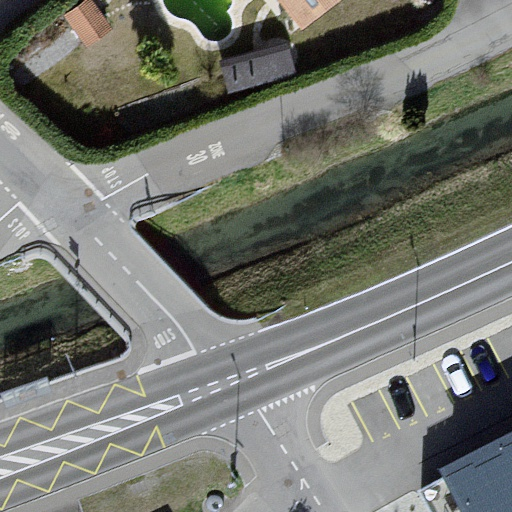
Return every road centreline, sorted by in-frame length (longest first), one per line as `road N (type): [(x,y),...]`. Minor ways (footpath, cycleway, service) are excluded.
road 1 (residential): [(511,21),(70,213)]
road 2 (secondary): [(243,375),(511,256)]
road 3 (secondary): [(0,466),(215,385)]
road 4 (residential): [(70,213),(181,331),(215,385)]
road 5 (residential): [(318,501),(243,375)]
